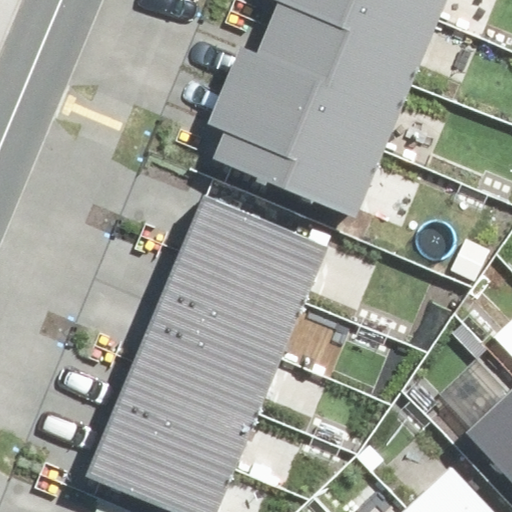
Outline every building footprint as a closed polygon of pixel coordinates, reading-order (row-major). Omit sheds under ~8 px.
[(407,62),(261,0),(251,0),(225,62),(379,128),(407,62)] [(434,0),(261,0),(407,62),(434,0)] [(379,128),(225,62),(197,128),(351,194),(379,128)] [(309,223),(188,175),(165,235),(286,283),(309,223)] [(286,283),(165,235),(141,296),(262,343),(286,283)] [(262,343),(141,296),(117,356),(238,404),(262,343)] [(238,404),(117,356),(93,416),(214,464),(238,404)] [(511,390),(467,432),(511,479),(511,390)] [(194,511),(214,464),(93,416),(69,477),(158,511),(194,511)] [(511,511),(511,503),(466,455),(417,500),(428,511),(511,511)] [(428,511),(417,500),(404,511),(428,511)]
